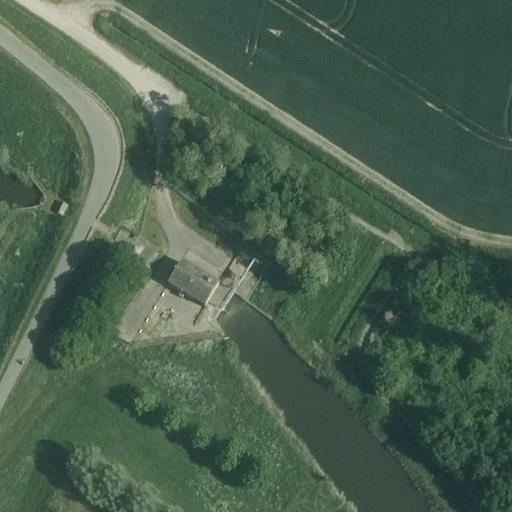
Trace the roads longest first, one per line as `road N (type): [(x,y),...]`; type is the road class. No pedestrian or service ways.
road 1 (unclassified): [(0,407),(107,169),(89,109),(0,36)]
road 2 (track): [(123,336),(69,365),(0,453)]
